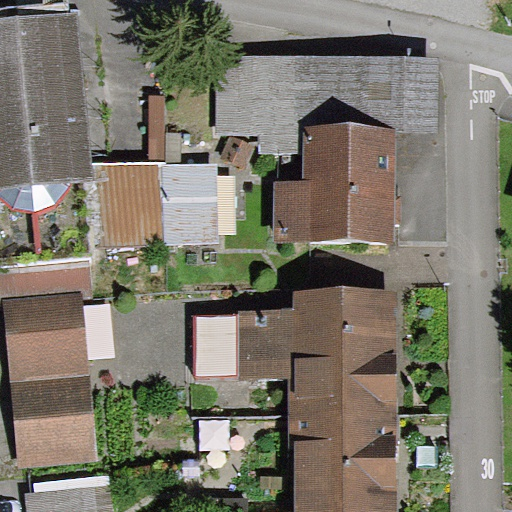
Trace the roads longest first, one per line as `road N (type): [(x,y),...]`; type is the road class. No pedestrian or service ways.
road 1 (residential): [(479,45),(466,141),(475,511)]
road 2 (residential): [(247,0),(479,45)]
